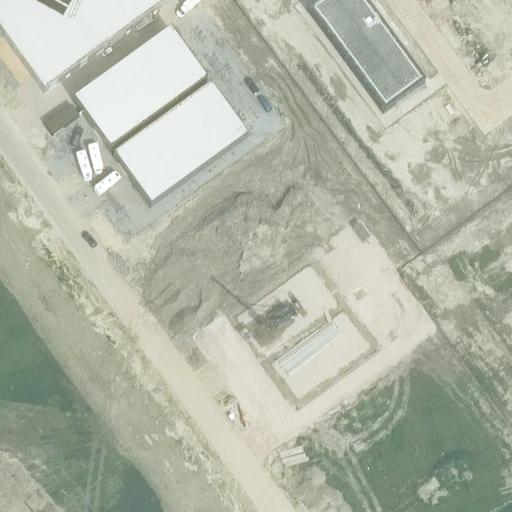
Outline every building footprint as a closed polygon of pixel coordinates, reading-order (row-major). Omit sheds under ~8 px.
[(9,0),(0,7),(0,30),(48,96),(178,0),(9,0)] [(325,0),(289,0),(271,14),(347,118),(389,87),(325,0)] [(169,32),(72,102),(110,154),(207,84),(169,32)] [(210,88),(113,158),(150,210),(247,140),(210,88)] [(0,208),(0,324),(55,285),(0,208)] [(312,257),(229,316),(296,408),(378,349),(312,257)] [(462,469),(480,493),(511,469),(511,434),(437,333),(324,416),(368,476),(384,464),(414,504),(462,469)] [(186,511),(135,441),(36,511),(186,511)]
